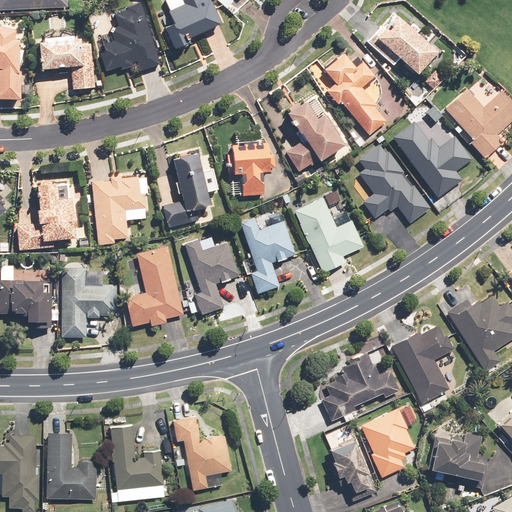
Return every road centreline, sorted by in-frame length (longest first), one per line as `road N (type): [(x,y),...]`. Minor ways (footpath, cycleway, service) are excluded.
road 1 (tertiary): [(250,350),(384,290),(511,195)]
road 2 (residential): [(0,137),(122,123),(266,58)]
road 3 (tertiary): [(0,384),(95,382),(250,350)]
road 4 (residential): [(296,511),(250,350)]
